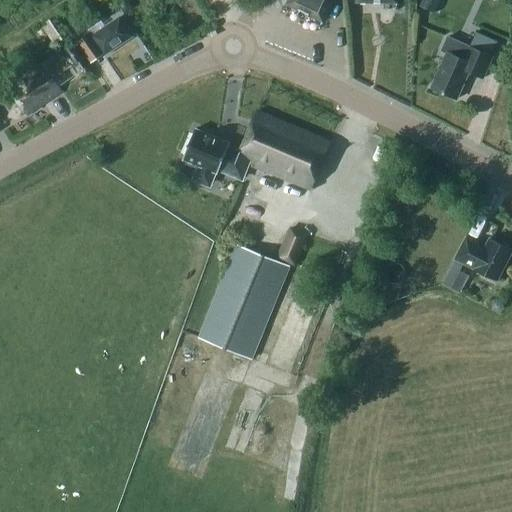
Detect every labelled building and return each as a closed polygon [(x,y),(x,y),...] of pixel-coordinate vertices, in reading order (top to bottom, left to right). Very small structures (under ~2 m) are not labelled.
[(287,0),(285,4),(322,21),(331,0),(287,0)] [(430,0),(427,11),(443,17),(449,0),(430,0)] [(52,17),(44,23),(57,42),(65,36),(52,17)] [(103,55),(131,36),(118,17),(90,36),(88,33),(76,41),(90,62),(102,54),(103,55)] [(441,50),(446,52),(431,87),(457,99),(468,72),(483,78),(492,56),(447,36),(441,50)] [(63,50),(73,65),(82,59),(72,44),(63,50)] [(43,67),(8,91),(25,115),(60,91),(57,86),(75,73),(60,51),(41,65),(43,67)] [(193,177),(194,181),(205,188),(210,186),(214,175),(216,176),(218,173),(230,178),(231,174),(242,178),(247,166),(310,191),(329,142),(255,111),(239,151),(228,147),(229,143),(194,129),(181,159),(197,166),(193,177)] [(290,230),(277,261),(294,268),(307,237),(290,230)] [(454,261),(473,271),(496,283),(511,253),(510,252),(509,248),(503,245),(499,247),(488,241),(484,251),(478,248),(479,246),(466,239),(454,261)] [(235,246),(197,339),(249,360),(288,268),(235,246)] [(397,263),(396,263),(394,263),(392,263),(390,264),(389,265),(387,266),(386,267),(385,268),(384,270),(384,272),(384,274),(384,276),(385,277),(385,279),(387,280),(388,282),(389,283),(391,283),(393,284),(395,284),(397,283),(398,283),(400,282),(401,281),(403,280),(403,278),(404,276),(405,275),(405,273),(404,271),(404,269),(403,268),(402,266),(400,265),(399,264),(397,263)] [(440,284),(458,293),(467,276),(449,266),(440,284)] [(503,305),(501,300),(497,298),(492,300),(489,305),(491,310),(496,312),(501,310),(503,305)]
